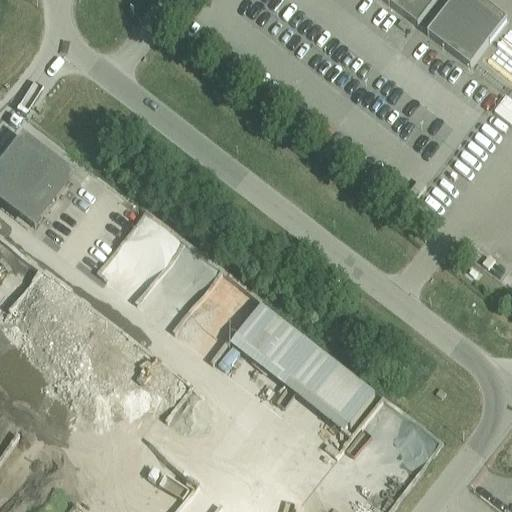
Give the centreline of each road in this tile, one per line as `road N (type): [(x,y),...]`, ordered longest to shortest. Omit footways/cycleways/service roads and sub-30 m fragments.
road 1 (unclassified): [(511,391),(86,62),(64,40),(56,0)]
road 2 (unclassified): [(427,511),(511,401)]
